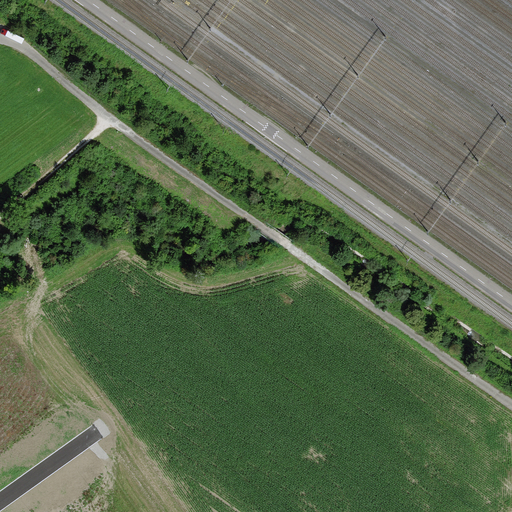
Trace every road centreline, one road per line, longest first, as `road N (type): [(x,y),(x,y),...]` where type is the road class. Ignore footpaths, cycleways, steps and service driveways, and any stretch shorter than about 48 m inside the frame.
road 1 (residential): [(511,405),(0,34)]
road 2 (track): [(0,217),(109,117)]
road 3 (residential): [(0,500),(98,430)]
